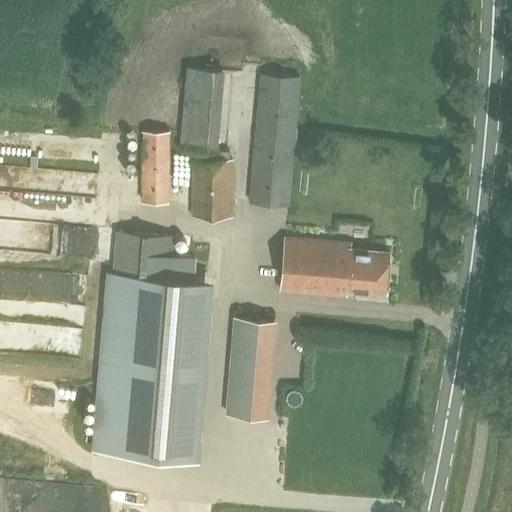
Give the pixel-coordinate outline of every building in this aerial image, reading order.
[(218,149),(225,68),(187,64),(180,145),(218,149)] [(289,202),(300,74),(261,71),(250,199),(289,202)] [(170,201),(171,129),(142,129),(141,200),(170,201)] [(48,160),(99,165),(101,147),(49,142),(48,160)] [(233,158),(193,157),(192,214),(232,215),(233,158)] [(0,206),(17,211),(20,199),(0,192),(0,206)] [(83,214),(83,197),(45,196),(45,214),(83,214)] [(174,234),(116,229),(113,275),(105,275),(91,453),(197,464),(213,282),(170,280),(174,234)] [(385,291),(389,249),(350,246),(350,240),(285,234),(280,288),(345,294),(346,288),(385,291)] [(274,324),(234,319),(234,318),(225,416),(267,421),(274,324)] [(285,455),(294,456),(296,432),(287,431),(285,455)]
